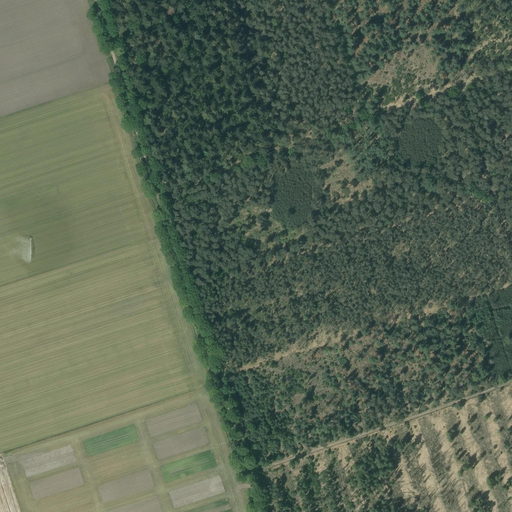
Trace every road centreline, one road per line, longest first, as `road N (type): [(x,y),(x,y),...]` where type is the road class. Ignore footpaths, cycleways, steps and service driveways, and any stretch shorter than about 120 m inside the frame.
road 1 (track): [(159,193),(248,472)]
road 2 (track): [(248,472),(511,381)]
road 3 (track): [(511,244),(458,88),(372,117)]
road 4 (track): [(191,182),(372,117)]
road 5 (track): [(108,31),(159,193)]
